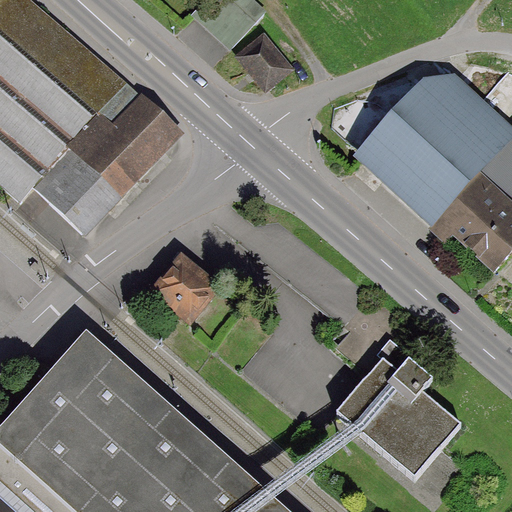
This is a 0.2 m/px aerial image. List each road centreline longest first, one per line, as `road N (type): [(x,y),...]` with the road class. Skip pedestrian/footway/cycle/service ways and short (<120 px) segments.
road 1 (primary): [(251,146),(511,374)]
road 2 (track): [(50,300),(73,310),(300,511)]
road 3 (residential): [(251,146),(50,300),(0,353)]
road 4 (residential): [(251,146),(289,114),(386,63),(449,41),(511,39)]
road 5 (primary): [(79,0),(251,146)]
